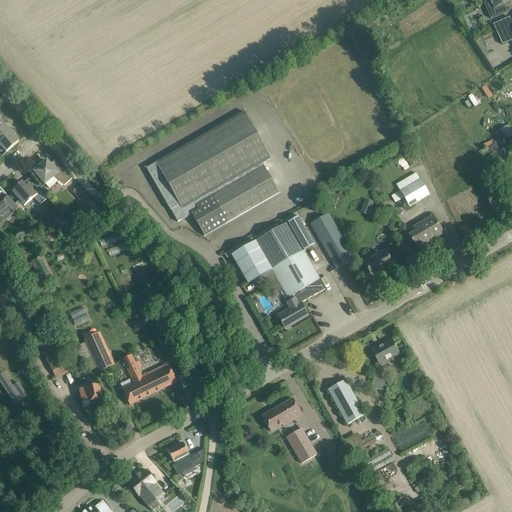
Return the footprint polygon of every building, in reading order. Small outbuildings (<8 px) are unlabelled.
[(490,0),(491,0),(483,4),(490,19),(507,11),(504,4),(507,2),(506,0),(490,0)] [(511,23),(509,17),(493,25),(502,45),(511,40),(511,23)] [(204,236),(205,236),(279,193),(262,163),(271,158),(244,113),(146,169),(170,210),(171,210),(178,222),(192,214),(204,236)] [(3,124),(0,127),(0,142),(12,132),(11,130),(9,131),(3,124)] [(506,129),(510,128),(508,125),(501,128),(505,137),(509,135),(506,129)] [(12,132),(0,142),(0,145),(6,153),(19,142),(13,135),(14,134),(12,132)] [(500,152),(496,144),(481,152),(483,156),(491,152),(493,155),(483,160),(489,171),(510,160),(505,149),(500,152)] [(62,168),(55,160),(50,165),(46,161),(41,165),(39,164),(34,168),(35,170),(34,172),(44,184),(53,177),(64,186),(72,179),(62,168)] [(409,207),(429,195),(420,180),(400,191),(409,207)] [(24,206),(34,198),(40,205),(48,198),(35,183),(30,187),(28,185),(25,187),(21,182),(11,191),(17,199),(24,206)] [(89,211),(93,209),(76,189),(72,192),(89,211)] [(0,223),(18,209),(7,196),(2,200),(0,197),(0,223)] [(295,213),(225,255),(227,259),(232,257),(256,242),(272,270),(276,278),(279,283),(283,290),(288,297),(292,295),(298,305),(300,304),(325,289),(315,271),(304,252),(288,224),(298,218),(295,213)] [(311,224),(337,269),(354,259),(328,214),(311,224)] [(58,224),(65,223),(63,216),(56,217),(58,224)] [(409,236),(412,240),(417,249),(424,244),(423,243),(433,237),(434,238),(443,233),(433,216),(414,228),(416,232),(409,236)] [(298,218),(288,224),(304,252),(314,246),(299,220),(298,218)] [(50,238),(41,241),(44,249),(53,246),(50,238)] [(256,242),(232,257),(247,284),(253,281),(272,270),(256,242)] [(393,265),(386,252),(364,265),(373,279),(380,274),(380,273),(393,265)] [(31,262),(43,283),(52,278),(40,257),(31,262)] [(272,270),(253,281),(257,289),(271,281),(276,278),(272,270)] [(276,278),(271,281),(274,286),(279,283),(276,278)] [(290,309),(278,316),(285,329),(286,329),(285,327),(291,324),(292,325),(308,316),(300,304),(298,305),(292,295),(288,297),(284,299),(290,309)] [(147,325),(142,316),(132,322),(137,331),(147,325)] [(264,323),(268,329),(272,327),(268,320),(264,323)] [(68,364),(63,357),(68,354),(61,340),(51,345),(44,330),(36,335),(40,342),(37,343),(56,379),(68,372),(65,366),(68,364)] [(98,333),(85,340),(86,342),(97,367),(99,372),(113,365),(98,333)] [(399,354),(396,349),(391,340),(371,351),(379,365),(399,354)] [(134,384),(132,385),(129,380),(120,384),(123,390),(122,390),(129,405),(176,382),(168,364),(142,377),(131,356),(122,360),(134,384)] [(365,415),(350,389),(345,381),(328,390),(347,425),(365,415)] [(382,382),(380,390),(386,391),(388,384),(382,382)] [(80,390),(80,392),(82,401),(88,400),(89,402),(102,399),(99,390),(99,386),(80,390)] [(262,417),(267,426),(270,432),(282,425),(283,427),(302,415),(293,399),(262,417)] [(317,455),(301,429),(286,438),(302,464),(317,455)] [(205,450),(204,450),(204,453),(199,452),(190,457),(183,443),(167,451),(173,463),(174,462),(175,465),(172,466),(177,476),(180,475),(194,468),(193,470),(203,471),(205,450)] [(149,476),(146,472),(130,484),(140,496),(149,507),(164,496),(155,484),(149,476)] [(177,476),(175,478),(177,483),(183,480),(180,475),(177,476)] [(111,511),(103,501),(94,509),(92,507),(86,511),(85,511),(83,511),(111,511)]
